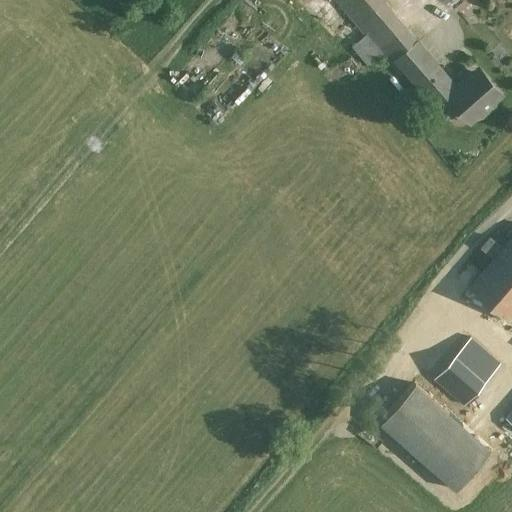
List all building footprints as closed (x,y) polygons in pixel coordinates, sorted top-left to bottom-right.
[(507,103),(478,70),(458,88),(381,0),(334,0),(452,134),(456,131),(464,140),(507,103)] [(444,0),(458,15),(473,0),(444,0)] [(508,325),(511,320),(511,238),(467,289),(508,325)] [(505,369),(469,342),(438,382),(474,409),(505,369)] [(484,452),(418,394),(386,430),(452,488),(484,452)]
